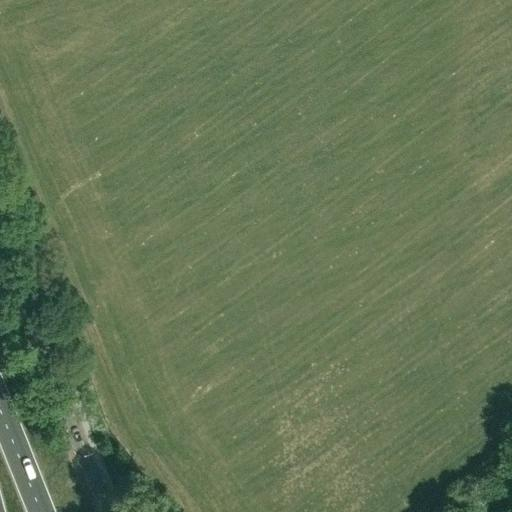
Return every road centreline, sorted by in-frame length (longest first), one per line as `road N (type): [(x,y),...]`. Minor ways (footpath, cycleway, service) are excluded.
road 1 (secondary): [(108,511),(0,239)]
road 2 (primary): [(43,511),(0,399)]
